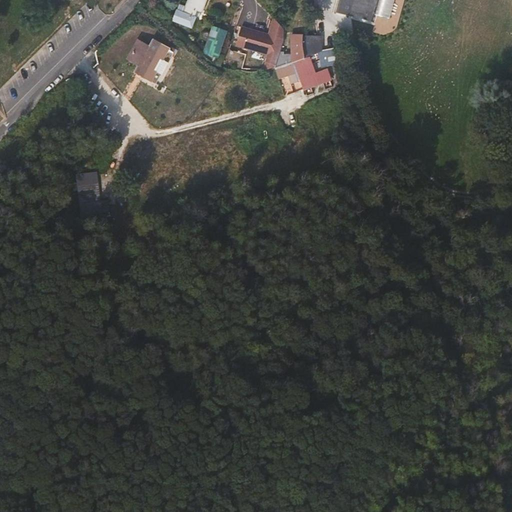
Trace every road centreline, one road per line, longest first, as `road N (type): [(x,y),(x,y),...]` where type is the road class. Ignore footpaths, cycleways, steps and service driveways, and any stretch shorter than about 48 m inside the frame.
road 1 (track): [(511,188),(473,192),(432,180),(398,154),(353,42),(320,0)]
road 2 (residential): [(0,132),(131,0)]
road 3 (track): [(151,136),(294,101)]
